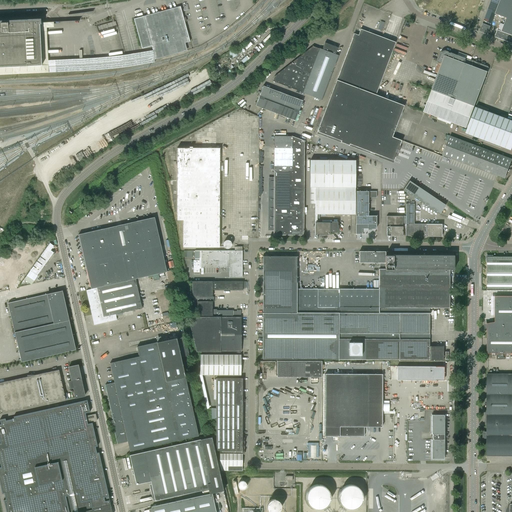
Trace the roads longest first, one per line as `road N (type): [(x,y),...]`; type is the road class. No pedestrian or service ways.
road 1 (unclassified): [(473,467),(251,461),(251,298),(255,245),(477,246)]
road 2 (unclassified): [(123,511),(58,204),(115,151),(231,85),(323,0)]
road 3 (track): [(38,168),(173,94),(295,0)]
road 4 (tertiary): [(473,467),(477,246)]
road 5 (unknown): [(262,244),(270,130),(295,126),(306,98)]
road 6 (unclassified): [(511,50),(417,14),(404,0)]
